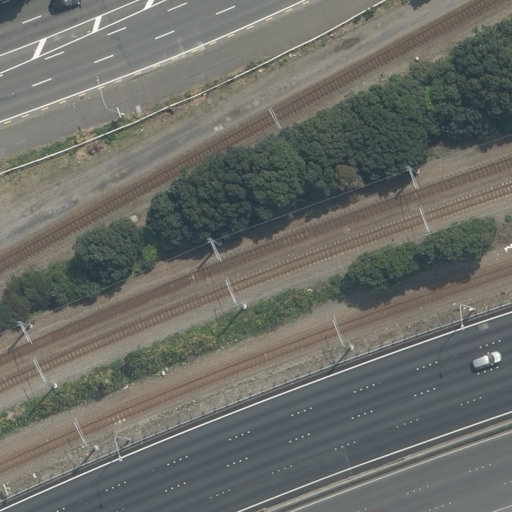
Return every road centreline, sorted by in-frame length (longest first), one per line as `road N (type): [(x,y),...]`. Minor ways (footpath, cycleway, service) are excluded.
road 1 (motorway): [(183,511),(511,388)]
road 2 (motorway): [(511,455),(365,511)]
road 3 (primary): [(0,63),(137,0)]
